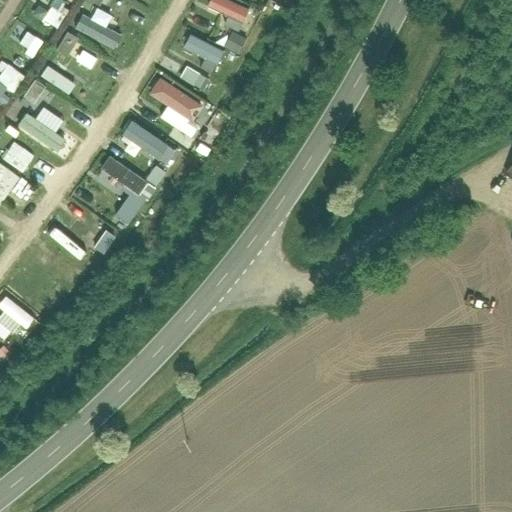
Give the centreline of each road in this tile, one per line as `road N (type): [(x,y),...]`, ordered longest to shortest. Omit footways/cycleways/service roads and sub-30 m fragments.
road 1 (tertiary): [(0,497),(132,379),(231,268),(367,69),(397,0)]
road 2 (track): [(231,268),(283,284),(315,279),(495,173),(511,196)]
